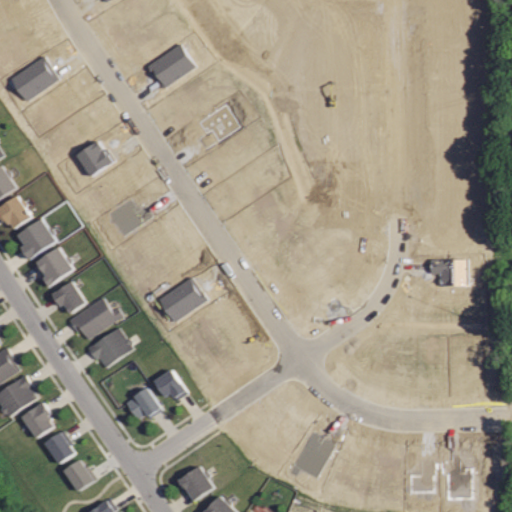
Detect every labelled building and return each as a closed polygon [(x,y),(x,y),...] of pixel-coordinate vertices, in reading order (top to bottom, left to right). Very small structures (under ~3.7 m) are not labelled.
[(204,118),(229,102),(244,125),(210,147),(201,134),(211,128),(204,118)] [(0,163),(9,158),(0,142),(0,163)] [(20,187),(0,200),(0,168),(5,165),(20,187)] [(35,216),(18,228),(14,223),(12,224),(9,220),(7,221),(0,210),(0,208),(20,195),(35,216)] [(113,213),(137,198),(143,207),(150,202),(158,213),(127,234),(113,213)] [(21,232),(44,216),(60,238),(32,257),(23,244),(27,242),(21,232)] [(40,258),(62,243),(78,266),(50,285),(43,275),(46,272),(38,261),(40,259),(40,258)] [(165,297),(196,276),(210,296),(213,294),(216,299),(182,322),(165,297)] [(55,291),(75,278),(89,300),(73,310),(67,302),(64,304),(55,291)] [(72,318),(106,295),(115,310),(121,306),(126,314),(91,338),(85,328),(80,331),(72,318)] [(91,346),(94,343),(95,344),(122,326),(129,336),(130,336),(132,337),(134,340),(134,343),(133,344),(136,347),(108,366),(102,356),(99,358),(91,346)] [(0,347),(8,342),(0,330),(0,347)] [(180,355),(203,340),(223,371),(212,379),(207,373),(196,380),(180,355)] [(23,371),(0,386),(0,353),(9,347),(17,359),(15,360),(23,371)] [(188,394),(177,401),(173,394),(166,398),(156,381),(173,370),(188,394)] [(39,396),(12,414),(0,396),(0,390),(27,372),(35,384),(32,386),(39,396)] [(165,408),(152,416),(150,413),(140,419),(129,402),(152,387),(165,408)] [(57,424),(40,436),(25,415),(46,400),(54,411),(52,413),(55,417),(53,419),(57,424)] [(73,443),(71,445),(77,454),(60,464),(46,443),(65,430),(73,443)] [(87,465),(88,465),(97,477),(80,489),(66,468),(82,457),(87,465)] [(218,487),(197,499),(191,489),(186,492),(180,481),(204,466),(218,487)] [(238,511),(203,511),(221,494),(238,511)] [(118,509),(116,511),(91,511),(111,498),(118,509)]
